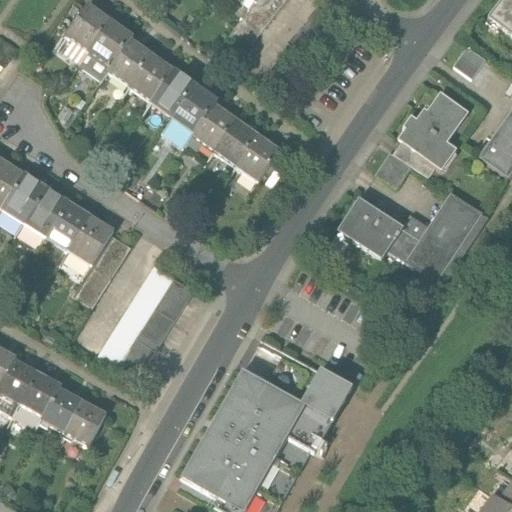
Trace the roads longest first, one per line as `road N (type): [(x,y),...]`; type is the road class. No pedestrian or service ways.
road 1 (residential): [(254,288),(56,161),(29,106)]
road 2 (residential): [(419,43),(254,288)]
road 3 (residential): [(254,288),(129,511)]
